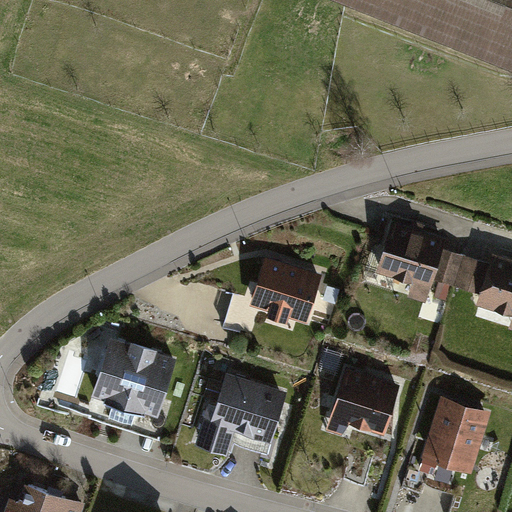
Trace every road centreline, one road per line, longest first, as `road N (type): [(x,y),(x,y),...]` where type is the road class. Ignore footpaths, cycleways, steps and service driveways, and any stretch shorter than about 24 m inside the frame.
road 1 (residential): [(0,365),(79,301),(294,200),(511,146)]
road 2 (residential): [(0,425),(315,511)]
